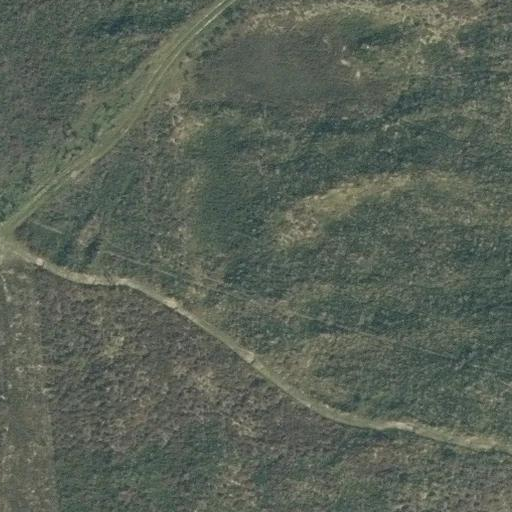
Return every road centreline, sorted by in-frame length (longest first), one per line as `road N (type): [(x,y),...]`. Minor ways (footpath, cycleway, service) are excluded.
road 1 (track): [(0,248),(165,305),(273,368),(332,414),(511,464)]
road 2 (track): [(253,0),(204,40),(94,166),(0,243)]
